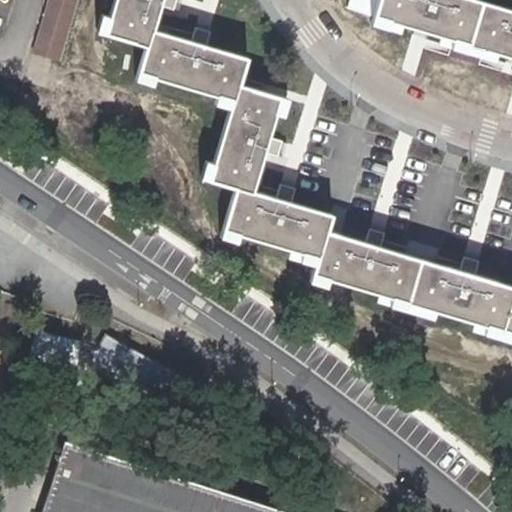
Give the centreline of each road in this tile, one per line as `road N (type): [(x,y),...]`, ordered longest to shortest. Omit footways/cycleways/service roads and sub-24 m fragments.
road 1 (tertiary): [(0,176),(294,374),(467,511)]
road 2 (residential): [(293,0),(372,83),(412,108),(511,143)]
